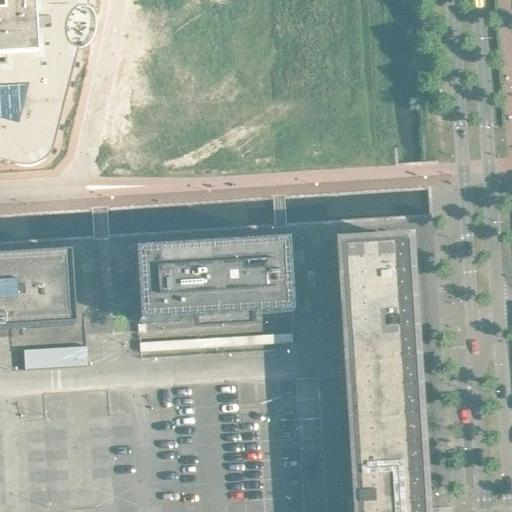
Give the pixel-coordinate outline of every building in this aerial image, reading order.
[(0,0),(0,53),(6,54),(7,62),(0,62),(0,158),(17,163),(22,164),(27,165),(33,164),(38,163),(43,160),(48,157),(50,154),(52,152),(54,148),(56,143),(57,139),(80,47),(84,47),(87,45),(90,43),(92,40),(94,37),(96,34),(97,31),(98,27),(98,23),(98,20),(98,16),(96,13),(95,9),(92,7),(90,5),(90,0),(0,0)] [(420,511),(417,458),(422,457),(419,406),(414,406),(409,325),(404,239),(381,241),(380,232),(347,234),(349,264),(352,264),(356,328),(358,372),(366,511),(420,511)] [(136,247),(140,321),(294,311),(290,240),(280,241),(280,238),(136,247)] [(0,254),(0,328),(76,324),(72,261),(71,251),(0,254)] [(298,377),(300,403),(301,417),(324,416),(321,375),(298,377)]
